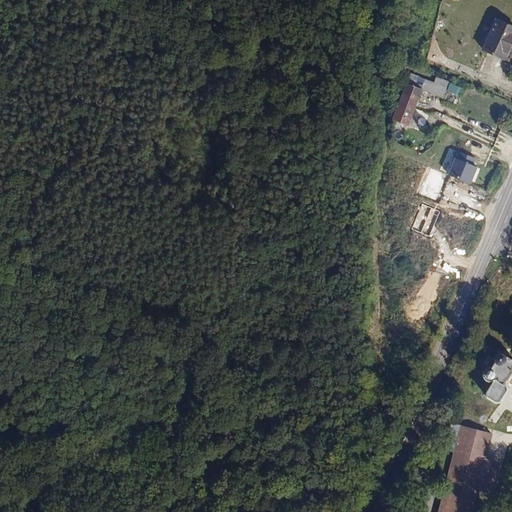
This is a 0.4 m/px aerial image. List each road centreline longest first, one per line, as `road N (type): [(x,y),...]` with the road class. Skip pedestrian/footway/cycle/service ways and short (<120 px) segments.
road 1 (track): [(0,430),(346,498)]
road 2 (tertiary): [(511,187),(377,511)]
road 3 (track): [(373,452),(423,416),(418,511)]
